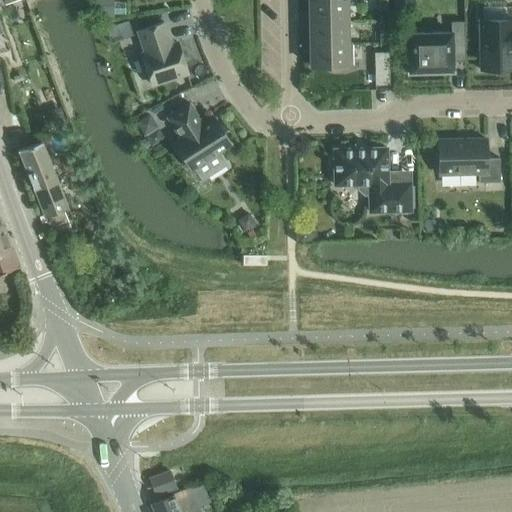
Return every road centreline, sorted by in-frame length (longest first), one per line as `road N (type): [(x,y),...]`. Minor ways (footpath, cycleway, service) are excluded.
road 1 (secondary): [(511,364),(83,381)]
road 2 (secondary): [(94,411),(511,399)]
road 3 (tertiary): [(83,381),(0,164)]
road 4 (residential): [(511,108),(482,100),(417,103),(379,121),(290,125)]
road 5 (residential): [(290,125),(264,125),(243,104),(221,63),(204,0)]
road 6 (residential): [(287,0),(290,125)]
